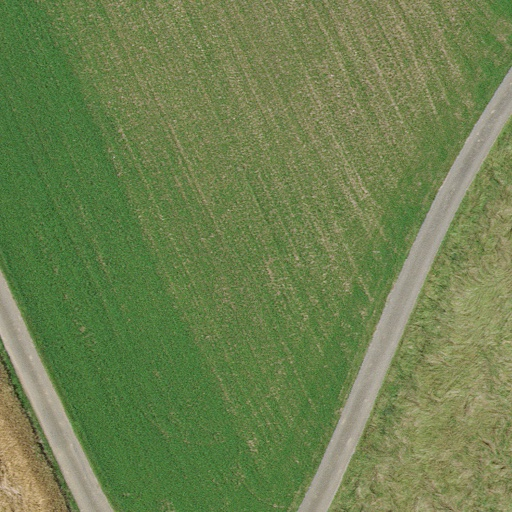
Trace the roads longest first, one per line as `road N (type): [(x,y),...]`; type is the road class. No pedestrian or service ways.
road 1 (track): [(511,93),(442,218),(314,511)]
road 2 (unclassified): [(101,511),(0,290)]
